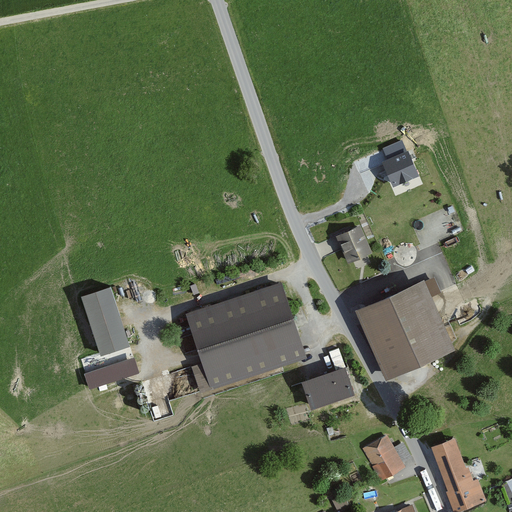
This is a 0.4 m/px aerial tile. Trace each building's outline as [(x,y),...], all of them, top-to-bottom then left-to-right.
[(404,139),(383,148),(388,160),(383,162),(393,188),(420,177),(404,139)] [(371,253),(358,227),(335,237),(347,263),(371,253)] [(358,273),(366,284),(390,267),(382,256),(358,273)] [(454,351),(423,280),(354,310),(385,380),(454,351)] [(304,358),(280,282),(184,313),(200,362),(190,365),(199,392),(304,358)] [(112,286),(81,296),(101,357),(131,347),(112,286)] [(328,366),(334,364),(331,355),(325,358),(328,366)] [(134,357),(86,372),(94,396),(141,381),(134,357)] [(354,395),(344,367),(300,383),(310,410),(354,395)] [(393,447),(385,435),(360,449),(378,481),(403,467),(401,463),(410,457),(402,442),(393,447)] [(464,468),(453,437),(431,445),(447,489),(445,490),(452,511),(453,511),(485,501),(476,478),(471,479),(467,467),(464,468)] [(348,505),(343,494),(331,500),(336,510),(348,505)]
